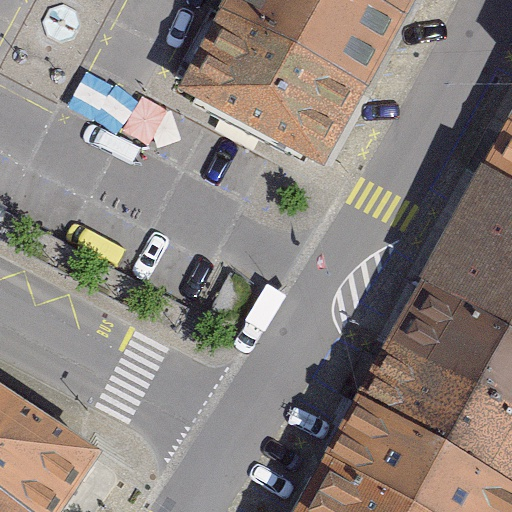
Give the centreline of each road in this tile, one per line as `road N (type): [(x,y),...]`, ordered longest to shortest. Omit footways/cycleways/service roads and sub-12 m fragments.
road 1 (residential): [(502,0),(390,201),(328,276),(229,442)]
road 2 (residential): [(229,442),(0,318)]
